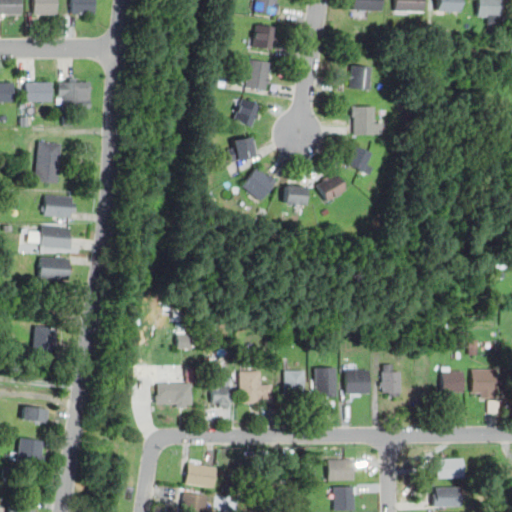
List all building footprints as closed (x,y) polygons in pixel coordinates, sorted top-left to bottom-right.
[(0,0),(0,13),(20,13),(20,0),(0,0)] [(55,14),(55,0),(33,0),(33,14),(55,14)] [(71,0),(71,13),(93,13),(93,0),(71,0)] [(254,0),(253,10),(275,13),(276,0),(254,0)] [(381,9),(381,0),(352,0),(352,9),(381,9)] [(394,0),(394,13),(422,13),(422,0),(394,0)] [(436,0),(436,10),(459,10),(459,0),(436,0)] [(486,23),(508,23),(508,0),(477,0),(477,14),(486,14),(486,23)] [(272,49),(275,25),(255,22),(251,46),(272,49)] [(265,89),(270,61),(249,57),(244,85),(265,89)] [(369,64),(349,63),(347,87),(368,88),(369,64)] [(13,81),(0,81),(0,100),(13,100),(13,81)] [(50,100),(50,81),(25,81),(25,100),(50,100)] [(87,92),(79,92),(79,81),(58,81),(58,108),(87,108),(87,92)] [(250,126),(260,104),(242,96),(232,118),(250,126)] [(379,133),(379,115),(370,115),(370,105),(351,105),(351,133),(379,133)] [(250,136),(225,140),(229,160),(254,156),(250,136)] [(56,181),(59,142),(37,140),(34,180),(56,181)] [(369,151),(351,143),(343,163),(361,170),(369,151)] [(258,200),(276,180),(258,164),(240,184),(258,200)] [(315,183),(325,201),(345,189),(335,171),(315,183)] [(304,203),(304,185),(283,185),(283,203),(304,203)] [(74,197),(44,193),(42,213),(71,216),(74,197)] [(71,247),(71,226),(39,226),(39,247),(71,247)] [(68,256),(38,256),(38,277),(68,277),(68,256)] [(31,353),(53,356),(56,327),(35,324),(31,353)] [(175,347),(190,347),(190,333),(176,333),(175,347)] [(468,354),(477,354),(476,339),(467,339),(468,354)] [(381,395),(398,395),(398,363),(381,363),(381,395)] [(314,366),(314,394),(335,394),(335,366),(314,366)] [(283,389),(303,389),(303,368),(283,368),(283,389)] [(368,368),(345,368),(345,393),(368,393),(368,368)] [(441,368),(441,392),(462,392),(462,368),(441,368)] [(470,368),(470,395),(496,395),(496,368),(470,368)] [(271,402),(271,381),(260,381),(260,369),(238,369),(238,402),(271,402)] [(229,404),(229,378),(211,378),(211,404),(229,404)] [(190,405),(190,383),(156,383),(156,405),(190,405)] [(46,422),(47,408),(22,405),(21,419),(46,422)] [(44,439),(19,436),(16,461),(41,464),(44,439)] [(434,476),(461,476),(461,457),(434,457),(434,476)] [(327,478),(353,478),(353,458),(327,458),(327,478)] [(215,466),(187,463),(184,483),(213,486),(215,466)] [(332,509),(353,509),(353,485),(332,485),(332,509)] [(431,486),(431,505),(459,505),(459,486),(431,486)] [(204,511),(205,493),(182,493),(181,511),(204,511)]
